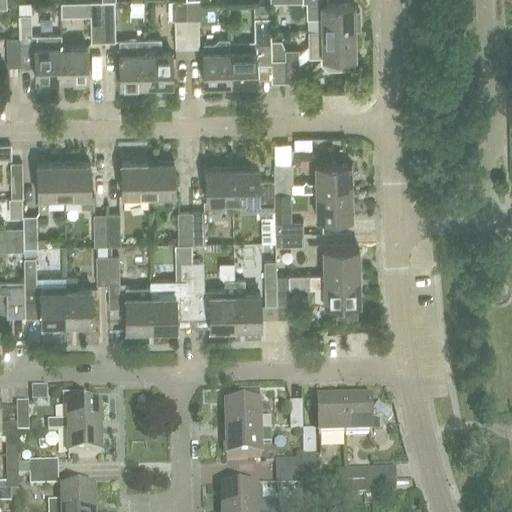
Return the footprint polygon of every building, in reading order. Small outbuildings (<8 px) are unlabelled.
[(172,19),(175,19),(175,47),(187,47),(187,19),(186,0),(171,1),(172,19)] [(306,17),(321,17),(321,30),(360,30),(359,11),(354,11),(354,4),(321,5),(321,1),(306,2),(306,17)] [(91,42),(103,41),(102,7),(101,7),(101,3),(81,4),(81,13),(90,13),(91,42)] [(102,7),(103,41),(115,41),(114,13),(111,13),(111,7),(102,7)] [(19,14),(19,37),(19,54),(19,43),(31,43),(31,14),(19,14)] [(254,40),(229,41),(229,50),(230,82),(256,82),(256,64),(271,64),(270,18),(254,18),(254,40)] [(187,19),(187,47),(199,47),(199,19),(187,19)] [(321,30),(321,31),(308,31),(309,58),(322,57),(322,64),(327,69),(347,69),(346,63),(353,63),(353,56),(356,56),(355,30),(360,30),(321,30)] [(61,46),(61,41),(61,34),(36,34),(36,47),(35,47),(36,78),(62,78),(61,46)] [(19,65),(19,54),(19,37),(6,38),(7,66),(19,65)] [(145,39),(145,52),(146,84),(172,84),(171,52),(161,52),(161,38),(145,39)] [(229,50),(229,41),(229,38),(218,39),(214,43),(203,43),(204,83),(230,82),(229,50)] [(146,84),(145,52),(145,39),(119,39),(120,53),(120,85),(146,84)] [(271,41),(271,56),(272,78),(299,77),(299,49),(285,50),(281,41),(271,41)] [(87,46),(61,46),(62,78),(88,77),(87,46)] [(173,160),(147,161),(148,195),(174,194),(173,160)] [(22,197),(22,161),(10,162),(11,197),(22,197)] [(148,195),(147,161),(122,161),(122,195),(148,195)] [(94,195),(90,195),(89,162),(63,163),(64,197),(81,196),(81,207),(93,207),(94,195)] [(48,211),(48,197),(64,197),(63,163),(38,163),(38,197),(38,211),(48,211)] [(273,180),(273,191),(274,191),(293,191),(292,164),(273,165),(273,180)] [(315,190),(352,189),(351,164),(315,164),(315,182),(308,183),(306,180),(303,183),(303,191),(315,191),(315,190)] [(273,180),(258,180),(258,166),(232,167),(233,201),(248,200),(248,210),(274,209),(273,191),(273,180)] [(233,201),(232,167),(206,168),(207,201),(233,201)] [(352,217),(352,189),(315,190),(315,191),(316,218),(352,217)] [(178,244),(191,243),(190,211),(177,212),(178,244)] [(190,211),(191,243),(205,243),(204,211),(190,211)] [(94,245),(107,245),(106,213),(93,214),(94,245)] [(120,213),(106,213),(107,245),(120,245),(120,213)] [(23,227),(23,239),(24,249),(24,247),(37,247),(36,215),(23,215),(23,227)] [(274,233),(303,233),(303,221),(274,221),(274,233)] [(0,239),(23,239),(23,227),(0,227),(0,239)] [(304,245),(303,233),(274,233),(275,242),(275,246),(304,245)] [(24,249),(23,239),(0,239),(0,250),(23,250),(24,249)] [(150,294),(151,328),(176,328),(176,315),(193,314),(191,262),(191,243),(178,244),(174,244),(175,279),(150,280),(150,294)] [(323,248),(323,275),(359,274),(358,248),(323,248)] [(107,283),(107,255),(96,255),(97,284),(107,283)] [(109,307),(125,307),(125,328),(151,328),(150,294),(126,294),(126,283),(124,282),(120,282),(119,255),(107,255),(107,283),(108,283),(109,307)] [(265,304),(276,304),(275,255),(264,255),(265,304)] [(275,255),(276,304),(276,317),(289,317),(288,275),(276,275),(276,255),(275,255)] [(66,289),(65,289),(42,289),(42,284),(36,284),(36,256),(24,256),(24,281),(25,316),(41,316),(42,329),(58,329),(58,322),(67,322),(66,289)] [(209,314),(209,316),(210,327),(235,326),(234,279),(224,279),(224,289),(204,289),(203,262),(191,262),(193,314),(209,314)] [(359,274),(323,275),(310,275),(310,284),(314,288),(324,288),(324,303),(337,303),(337,316),(356,316),(355,303),(359,303),(359,274)] [(65,275),(65,289),(66,289),(67,322),(92,321),(91,288),(76,288),(76,275),(65,275)] [(260,326),(260,304),(260,292),(245,292),(244,278),(234,279),(235,326),(260,326)] [(6,281),(0,281),(0,293),(6,294),(7,316),(25,316),(24,281),(6,281)] [(270,419),(259,419),(259,405),(254,405),(253,392),(234,392),(234,406),(224,406),(225,433),(271,431),(270,419)] [(63,408),(67,409),(67,422),(55,422),(55,432),(67,431),(100,430),(100,406),(84,406),(84,395),(61,396),(61,397),(63,397),(63,408)] [(344,436),(343,400),(316,401),(317,437),(344,436)] [(343,400),(344,436),(371,436),(370,400),(343,400)] [(302,432),(302,404),(289,404),(290,432),(302,432)] [(17,426),(16,426),(16,433),(28,432),(28,405),(16,405),(17,426)] [(100,430),(67,431),(68,457),(101,456),(100,430)] [(261,458),(260,443),(271,443),(271,439),(271,431),(225,433),(226,459),(261,458)] [(6,490),(6,492),(11,491),(11,492),(18,492),(18,490),(18,476),(18,466),(17,448),(5,448),(6,490)] [(275,473),(303,472),(303,456),(302,456),(302,461),(275,462),(275,473)] [(303,472),(304,485),(316,484),(315,456),(303,456),(303,472)] [(18,466),(18,476),(29,476),(29,474),(58,474),(57,463),(29,464),(29,466),(18,466)] [(345,484),(396,483),(395,470),(344,471),(345,484)] [(276,486),(304,485),(303,472),(275,473),(276,486)] [(29,474),(29,476),(30,487),(58,486),(58,474),(29,474)] [(221,511),(256,511),(255,489),(221,490),(221,511)] [(48,511),(93,511),(93,490),(60,490),(60,502),(48,503),(48,511)] [(11,491),(6,492),(0,491),(0,503),(11,503),(11,492),(11,491)]
